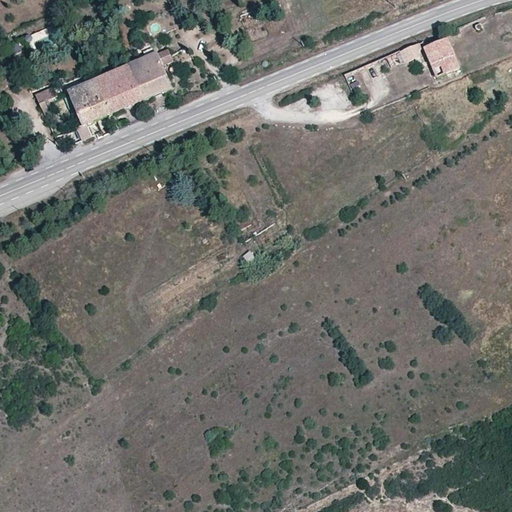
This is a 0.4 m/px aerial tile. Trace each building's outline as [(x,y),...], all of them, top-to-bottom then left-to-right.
[(443,69),(447,78),(463,72),(451,41),(427,50),(436,73),(443,69)] [(422,51),(419,42),(399,50),(404,65),(417,61),(420,59),(417,52),(422,51)] [(170,57),(166,48),(127,65),(142,99),(170,87),(159,62),(170,57)] [(399,53),(388,57),(392,67),(402,63),(399,53)] [(109,113),(142,99),(127,65),(94,79),(109,113)] [(94,79),(79,85),(94,120),(109,113),(94,79)] [(358,81),(349,85),(355,95),(363,91),(358,81)] [(51,84),(33,92),(37,102),(43,99),(55,94),(51,84)] [(94,120),(79,85),(67,91),(82,125),(85,124),(94,120)] [(37,102),(42,114),(48,112),(43,99),(37,102)] [(82,125),(76,128),(79,135),(89,131),(85,124),(82,125)] [(250,251),(243,257),(249,266),(257,261),(250,251)]
